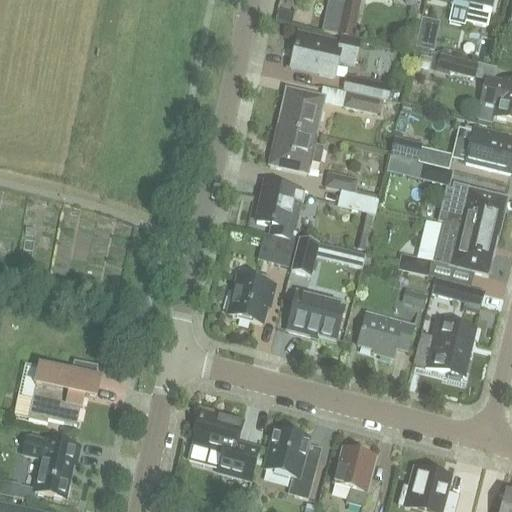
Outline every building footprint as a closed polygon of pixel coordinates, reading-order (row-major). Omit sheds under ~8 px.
[(346,0),(345,5),(338,36),(353,39),(361,0),(346,0)] [(450,0),(454,1),(448,25),(464,28),(465,25),(486,29),(492,0),(450,0)] [(338,36),(345,5),(329,2),(322,32),(338,36)] [(276,22),(291,26),(295,11),(280,8),(276,22)] [(334,79),(336,67),(354,70),(360,43),(343,39),(341,45),(297,35),(290,69),(334,79)] [(440,57),(435,75),(448,78),(449,75),(474,81),(477,67),(440,57)] [(511,122),(511,83),(501,81),(500,83),(485,79),(480,103),(495,106),(492,118),(511,122)] [(342,93),(388,103),(391,89),(345,80),(342,93)] [(285,90),(277,128),(316,138),(324,99),(285,90)] [(380,103),(346,95),(342,110),(376,118),(380,103)] [(324,150),(314,147),(316,138),(277,128),(268,167),(307,176),(310,165),(320,167),(324,150)] [(511,176),(511,172),(511,142),(490,138),(491,134),(473,130),(465,165),(511,176)] [(390,158),(417,165),(422,147),(394,140),(390,158)] [(422,147),(419,163),(452,171),(456,154),(422,147)] [(451,173),(423,166),(419,182),(447,188),(451,173)] [(326,187),(356,194),(359,179),(329,172),(326,187)] [(295,241),(298,229),(294,229),(302,191),(263,182),(255,222),(269,225),(267,235),(295,241)] [(442,227),(496,240),(505,201),(452,188),(451,193),(445,192),(437,226),(442,227)] [(367,249),(375,214),(379,199),(341,191),(338,205),(365,212),(357,247),(367,249)] [(442,227),(433,265),(487,277),(496,240),(442,227)] [(290,271),(295,253),(297,245),(277,239),(270,266),(290,271)] [(290,272),(310,277),(318,244),(299,239),(290,272)] [(366,254),(353,251),(348,268),(361,271),(366,254)] [(511,254),(500,254),(500,272),(511,272),(511,254)] [(427,279),(430,265),(400,258),(397,272),(427,279)] [(271,302),(275,288),(267,286),(269,277),(253,272),(251,282),(237,278),(227,317),(262,326),(268,302),(271,302)] [(434,284),(430,298),(463,306),(461,311),(477,315),(482,296),(434,284)] [(317,299),(297,294),(287,333),(309,339),(310,335),(335,342),(343,309),(316,302),(317,299)] [(427,298),(417,295),(414,308),(424,311),(427,298)] [(406,354),(412,330),(387,323),(386,326),(364,320),(357,348),(378,354),(377,357),(392,361),(395,351),(406,354)] [(463,379),(474,332),(436,322),(424,369),(448,375),(447,379),(460,382),(461,378),(463,379)] [(95,379),(97,368),(74,363),(71,374),(40,367),(29,421),(48,425),(49,421),(77,427),(82,403),(96,406),(101,381),(95,379)] [(196,421),(199,422),(192,447),(222,455),(216,475),(251,484),(260,451),(236,445),(241,425),(218,419),(218,416),(199,410),(196,421)] [(307,502),(315,472),(302,469),(308,443),(274,434),(264,472),(292,480),(287,497),(307,502)] [(76,467),(79,450),(44,443),(26,440),(23,458),(41,461),(34,494),(65,501),(72,466),(76,467)] [(375,511),(382,486),(370,483),(375,460),(342,452),(333,485),(351,490),(347,505),(361,509),(359,511),(375,511)] [(410,511),(441,511),(449,481),(414,471),(404,510),(410,511)] [(500,511),(511,511),(511,496),(505,495),(500,511)]
